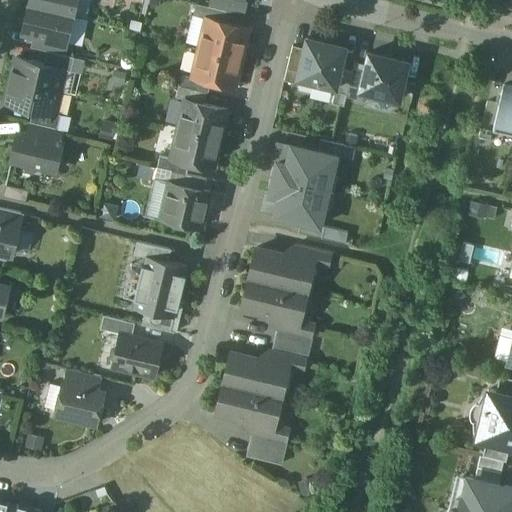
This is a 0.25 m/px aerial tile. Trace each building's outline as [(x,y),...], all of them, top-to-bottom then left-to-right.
[(30,0),(30,5),(73,15),(77,0),(30,0)] [(243,2),(233,0),(211,0),(209,7),(228,11),(244,15),(247,2),(244,1),(243,2)] [(209,7),(197,4),(194,15),(207,18),(225,23),(228,11),(209,7)] [(73,15),(30,5),(23,32),(35,35),(66,42),(67,43),(73,15)] [(225,23),(207,18),(199,49),(242,60),(249,29),(225,23)] [(66,42),(35,35),(32,47),(48,51),(63,54),(66,42)] [(298,78),(337,87),(341,69),(346,47),(308,38),(305,48),(298,78)] [(305,48),(294,46),(285,81),(297,84),(298,78),(305,48)] [(242,60),(199,49),(193,77),(211,81),(236,87),(242,60)] [(63,54),(48,51),(45,63),(65,68),(65,69),(71,71),(74,57),(63,54)] [(408,62),(369,53),(367,65),(361,90),(399,99),(408,62)] [(45,63),(17,57),(12,80),(59,91),(65,69),(65,68),(45,63)] [(367,65),(355,62),(353,71),(347,97),(358,100),(361,90),(367,65)] [(353,71),(341,69),(337,87),(333,103),(345,106),(347,97),(353,71)] [(193,77),(184,74),(181,86),(206,92),(209,93),(211,81),(193,77)] [(59,91),(12,80),(6,103),(34,109),(54,114),(54,113),(59,91)] [(511,86),(504,85),(499,104),(493,128),(511,132),(511,86)] [(181,86),(179,86),(176,97),(185,99),(204,104),(206,92),(181,86)] [(204,104),(185,99),(179,127),(222,137),(228,110),(204,104)] [(493,128),(499,104),(488,101),(479,136),(491,139),(493,128)] [(54,114),(34,109),(31,122),(58,129),(61,114),(54,113),(54,114)] [(31,122),(29,122),(27,134),(60,142),(63,130),(58,129),(31,122)] [(222,137),(179,127),(171,158),(190,162),(214,168),(222,137)] [(27,134),(18,132),(12,160),(25,163),(28,168),(34,170),(39,167),(55,171),(62,142),(60,142),(27,134)] [(321,140),(319,151),(337,155),(355,159),(357,148),(321,140)] [(329,191),(337,155),(319,151),(292,145),(288,163),(279,161),(275,179),(329,191)] [(171,158),(160,155),(158,167),(187,174),(190,162),(171,158)] [(207,179),(172,171),(169,182),(204,190),(207,179)] [(321,226),(329,191),(275,179),(271,194),(280,196),(275,216),(301,222),(321,226)] [(204,190),(169,182),(161,217),(202,227),(210,192),(204,190)] [(29,190),(6,185),(3,196),(26,202),(29,190)] [(491,217),(495,205),(472,199),(468,210),(491,217)] [(21,213),(0,207),(0,220),(19,225),(21,213)] [(0,220),(0,251),(12,255),(19,225),(0,220)] [(321,226),(301,222),(299,233),(346,244),(349,233),(321,226)] [(146,255),(169,261),(172,249),(138,241),(135,254),(146,257),(146,255)] [(333,253),(298,244),(295,256),(312,260),(311,262),(329,267),(333,253)] [(295,256),(257,247),(250,278),(304,291),(311,262),(312,260),(295,256)] [(175,317),(187,265),(169,261),(146,255),(146,257),(134,308),(147,311),(175,317)] [(298,318),(304,291),(250,278),(243,307),(280,316),(297,321),(298,318)] [(0,314),(2,315),(9,287),(0,284),(0,314)] [(172,331),(175,317),(147,311),(143,324),(172,331)] [(135,323),(104,315),(101,328),(121,333),(132,336),(135,323)] [(316,323),(298,318),(297,321),(280,316),(272,350),(307,358),(316,323)] [(511,329),(503,327),(502,335),(511,337),(511,329)] [(132,336),(121,333),(119,345),(113,348),(112,355),(115,360),(113,367),(154,376),(162,343),(132,336)] [(511,337),(502,335),(496,358),(508,361),(511,344),(511,337)] [(307,358),(272,350),(270,361),(286,365),(286,367),(304,371),(307,358)] [(270,361),(232,352),(224,381),(279,394),(286,367),(286,365),(270,361)] [(102,376),(67,368),(64,382),(63,382),(63,383),(99,391),(102,376)] [(511,378),(500,376),(496,391),(511,395),(511,378)] [(279,394),(224,381),(217,410),(255,420),(272,424),(272,422),(279,394)] [(99,391),(63,383),(56,413),(97,423),(104,392),(99,391)] [(511,395),(496,391),(489,390),(477,438),(487,440),(510,446),(511,446),(511,395)] [(272,422),(272,424),(255,420),(246,456),(282,464),(291,427),(272,422)] [(510,446),(487,440),(483,456),(504,461),(506,461),(510,446)] [(478,468),(501,473),(504,461),(483,456),(480,455),(478,468)] [(478,468),(476,479),(499,485),(501,473),(478,468)] [(476,479),(463,476),(459,495),(464,496),(460,511),(461,511),(511,511),(511,488),(499,485),(476,479)] [(0,511),(11,511),(13,503),(0,500),(0,511)] [(39,511),(40,510),(13,503),(11,511),(39,511)]
